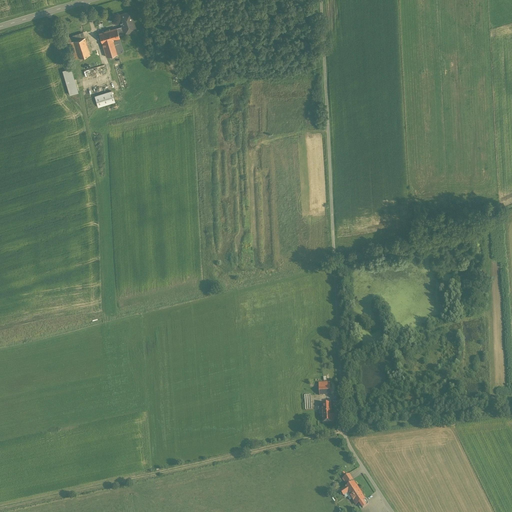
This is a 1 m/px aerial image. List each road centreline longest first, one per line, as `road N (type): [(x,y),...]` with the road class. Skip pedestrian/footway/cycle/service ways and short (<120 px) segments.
road 1 (unclassified): [(322,0),(344,435),(391,511)]
road 2 (track): [(344,430),(0,507)]
